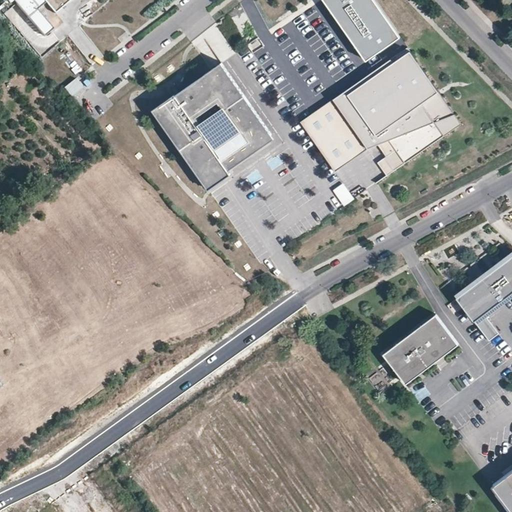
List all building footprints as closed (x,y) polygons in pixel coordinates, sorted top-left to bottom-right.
[(47,4),(44,0),(36,0),(34,2),(41,9),(47,4)] [(44,0),(47,4),(56,13),(71,0),(44,0)] [(396,35),(371,0),(324,0),(363,57),(396,35)] [(391,59),(334,99),(368,149),(391,139),(398,151),(381,164),(389,175),(406,163),(462,123),(455,113),(439,91),(411,51),(394,63),(391,59)] [(226,167),(272,135),(221,63),(175,95),(175,94),(153,110),(209,190),(231,174),(228,170),(226,167)] [(228,170),(274,138),(272,135),(226,167),(228,170)] [(377,162),(394,150),(388,141),(371,153),(377,162)] [(355,199),(344,184),(333,190),(344,206),(355,199)] [(484,313),(511,292),(511,256),(457,298),(489,341),(499,333),(484,313)] [(448,306),(455,313),(462,306),(455,299),(448,306)] [(459,344),(437,314),(384,354),(407,384),(459,344)] [(511,476),(510,478),(507,474),(505,476),(492,485),(511,511),(511,476)]
